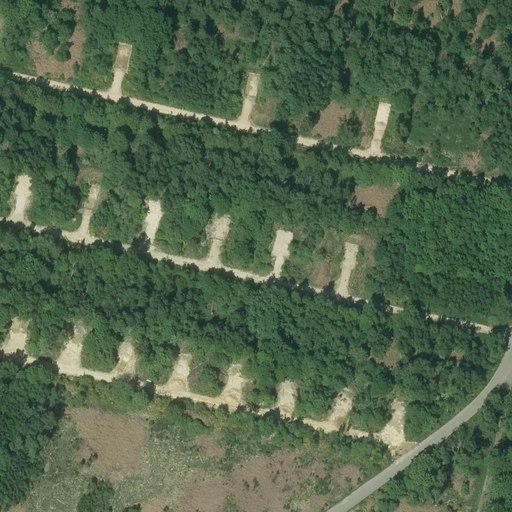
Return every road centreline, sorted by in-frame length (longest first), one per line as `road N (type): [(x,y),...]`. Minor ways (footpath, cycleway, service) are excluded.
road 1 (unknown): [(0,73),(511,187)]
road 2 (unknown): [(0,220),(511,329)]
road 3 (unknown): [(0,357),(422,451)]
road 4 (track): [(337,511),(464,420),(511,363)]
road 5 (track): [(511,379),(502,381),(475,511)]
